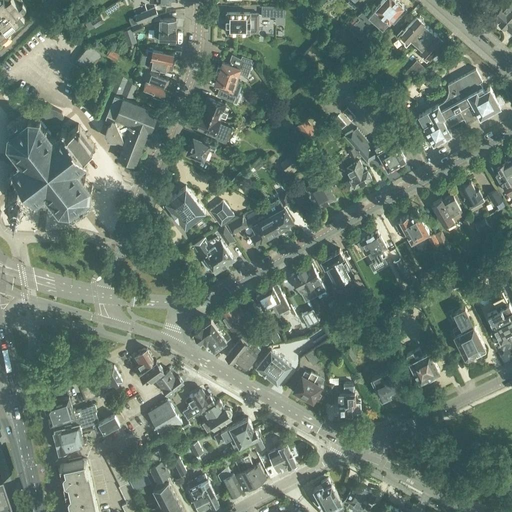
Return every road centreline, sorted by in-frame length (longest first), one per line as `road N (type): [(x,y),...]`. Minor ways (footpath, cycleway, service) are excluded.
road 1 (tertiary): [(511,131),(227,291),(179,303)]
road 2 (unclassified): [(199,0),(194,67),(107,297)]
road 3 (tertiary): [(168,342),(355,449)]
road 4 (residential): [(355,449),(511,375)]
road 5 (residential): [(231,511),(355,449)]
road 6 (residential): [(15,401),(135,342)]
road 7 (tertiary): [(355,449),(470,511)]
